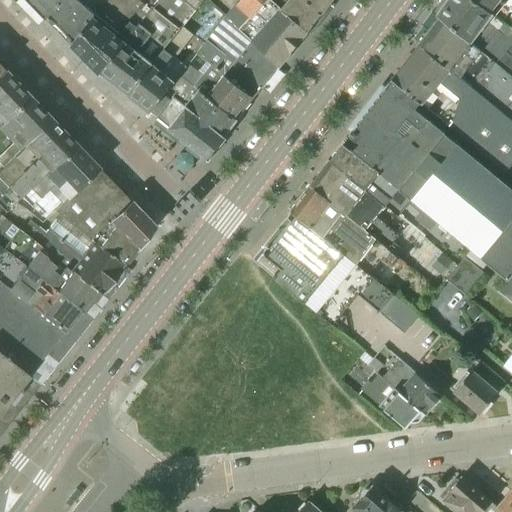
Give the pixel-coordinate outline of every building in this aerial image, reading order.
[(28,0),(47,19),(63,0),(28,0)] [(59,31),(63,26),(85,0),(63,0),(47,19),(59,31)] [(85,0),(63,26),(59,31),(71,43),(106,0),(85,0)] [(101,74),(158,0),(106,0),(71,43),(100,73),(101,74)] [(158,0),(101,74),(127,94),(179,30),(181,27),(182,25),(202,0),(158,0)] [(240,0),(236,5),(236,4),(226,17),(279,67),(313,24),(287,3),(280,9),(269,0),(240,0)] [(313,24),(331,1),(332,0),(269,0),(280,9),(287,3),(313,24)] [(448,0),(437,16),(439,17),(511,76),(511,58),(505,52),(511,42),(511,31),(500,22),(473,0),(448,0)] [(511,13),(509,17),(511,19),(511,0),(473,0),(500,22),(510,10),(511,11),(511,13)] [(177,79),(197,94),(234,124),(279,67),(226,17),(187,66),(177,79)] [(511,76),(439,17),(418,44),(511,121),(511,76)] [(177,79),(187,66),(176,58),(194,35),(182,25),(181,27),(179,30),(127,94),(151,113),(177,79)] [(392,78),(391,79),(419,102),(420,103),(423,104),(511,177),(511,121),(418,44),(392,79),(392,78)] [(0,124),(29,96),(1,67),(0,67),(0,124)] [(234,124),(197,94),(177,79),(151,113),(203,154),(207,158),(211,153),(234,124)] [(511,188),(435,125),(415,109),(420,103),(422,105),(423,104),(420,103),(419,102),(391,79),(343,143),(438,220),(473,249),(489,262),(511,281),(511,188)] [(50,119),(29,96),(0,124),(0,169),(2,167),(50,119)] [(50,119),(2,167),(0,169),(0,195),(14,182),(62,132),(50,119)] [(39,180),(75,145),(62,132),(14,182),(0,195),(0,207),(5,212),(20,198),(21,198),(39,180)] [(428,230),(438,220),(343,143),(339,148),(330,160),(364,188),(383,205),(385,205),(397,216),(397,215),(396,214),(406,202),(418,211),(413,217),(428,230)] [(97,168),(75,145),(39,180),(21,198),(28,205),(24,211),(42,223),(53,212),(97,168)] [(373,220),(385,205),(383,205),(364,188),(330,160),(311,185),(377,239),(386,246),(393,237),(373,220)] [(53,212),(58,216),(61,218),(63,220),(86,238),(101,219),(105,224),(129,201),(97,168),(53,212)] [(357,264),(377,239),(311,185),(292,211),(323,236),(336,247),(357,264)] [(101,219),(86,238),(120,266),(153,226),(129,201),(105,224),(101,219)] [(333,325),(344,312),(373,277),(357,264),(336,247),(323,236),(292,211),(260,252),(282,271),(276,278),(333,325)] [(63,220),(61,218),(58,216),(45,232),(29,220),(19,232),(23,235),(43,250),(71,272),(97,294),(120,266),(86,238),(63,220)] [(97,294),(71,272),(43,250),(23,235),(19,232),(5,220),(0,226),(0,241),(5,245),(2,249),(81,312),(97,294)] [(0,282),(24,301),(64,333),(81,312),(2,249),(0,251),(0,282)] [(489,262),(473,249),(465,258),(474,265),(481,271),(489,262)] [(441,276),(452,263),(442,254),(431,267),(441,276)] [(447,280),(456,287),(474,265),(465,258),(447,280)] [(467,297),(485,275),(474,265),(456,287),(467,297)] [(0,317),(46,354),(64,333),(24,301),(0,282),(0,317)] [(420,316),(394,294),(380,311),(406,333),(420,316)] [(485,314),(475,302),(465,312),(475,323),(485,314)] [(46,354),(0,317),(0,353),(29,376),(46,354)] [(0,412),(29,376),(0,353),(0,412)] [(428,365),(435,357),(430,353),(424,361),(428,365)] [(377,373),(383,366),(374,358),(372,360),(368,365),(377,373)] [(392,367),(388,371),(383,378),(384,378),(395,387),(399,391),(425,415),(442,395),(415,372),(414,372),(407,380),(392,367)] [(471,371),(454,391),(481,414),(498,394),(471,371)] [(384,378),(375,388),(367,381),(360,389),(379,406),(405,428),(411,422),(412,423),(419,422),(425,415),(399,391),(395,387),(384,378)] [(500,511),(502,511),(497,507),(461,476),(447,492),(449,493),(443,500),(457,511),(500,511)] [(401,511),(403,510),(375,485),(354,509),(357,511),(401,511)] [(511,511),(511,489),(497,507),(502,511),(511,511)] [(299,511),(321,511),(309,501),(299,511)]
